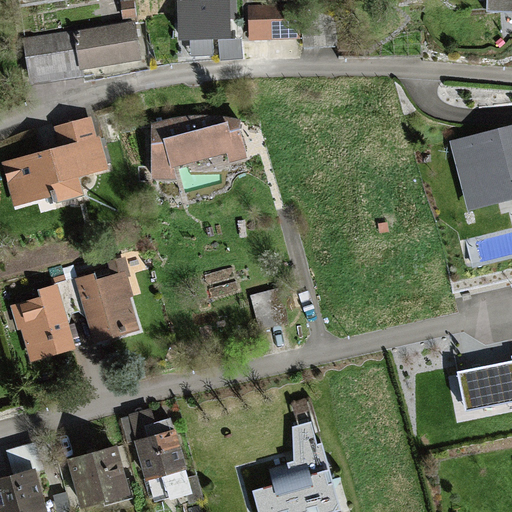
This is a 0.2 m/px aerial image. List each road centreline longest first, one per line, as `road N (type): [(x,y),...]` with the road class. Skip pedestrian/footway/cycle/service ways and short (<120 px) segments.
road 1 (residential): [(0,429),(511,308)]
road 2 (residential): [(0,123),(161,75),(374,65),(511,75)]
